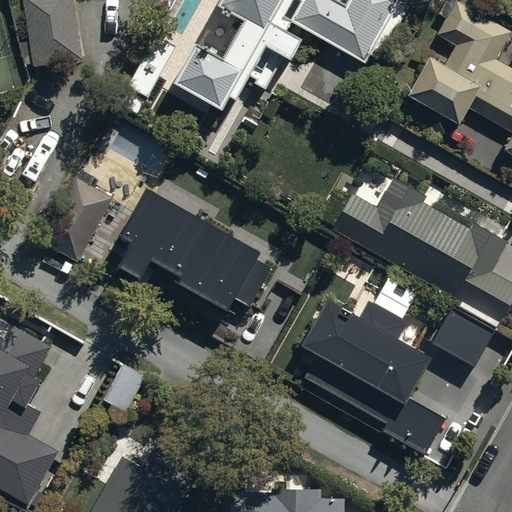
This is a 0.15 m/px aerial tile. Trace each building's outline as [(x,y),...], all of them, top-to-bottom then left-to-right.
[(74,0),(23,0),(33,66),(83,59),(74,0)] [(347,0),(346,4),(338,0),(220,0),(218,6),(244,21),(223,58),(197,44),(176,83),(223,109),(229,97),(236,100),(248,80),(266,90),(285,58),(291,62),(304,39),(287,31),(293,22),(366,63),(401,0),(347,0)] [(444,64),(427,55),(408,93),(459,120),(466,106),(510,129),(501,146),(511,152),(511,68),(493,59),(509,30),(476,12),(480,4),(471,0),(444,0),(437,14),(444,17),(435,34),(454,44),(444,64)] [(177,47),(156,35),(128,85),(148,97),(177,47)] [(36,168),(43,153),(10,137),(2,151),(36,168)] [(377,206),(351,191),(331,227),(460,298),(456,306),(494,327),(511,294),(511,280),(492,270),(508,240),(473,221),(469,228),(421,202),(425,194),(393,176),(377,206)] [(114,199),(75,177),(39,240),(78,262),(114,199)] [(261,252),(146,187),(118,236),(131,244),(118,268),(140,280),(151,261),(177,276),(174,281),(227,310),(235,297),(250,305),(271,268),(256,260),(261,252)] [(330,240),(314,231),(296,267),(312,275),(330,240)] [(328,291),(325,297),(298,347),(313,355),(302,375),(378,418),(369,434),(426,466),(456,413),(419,392),(439,357),(478,378),(502,335),(444,303),(421,344),(400,331),(405,321),(368,301),(363,310),(328,291)] [(0,488),(27,504),(57,452),(27,435),(39,413),(27,406),(41,381),(34,377),(51,347),(10,324),(0,342),(0,488)] [(145,377),(123,365),(104,400),(125,412),(145,377)] [(174,511),(186,491),(120,454),(89,511),(174,511)] [(319,494),(319,483),(271,483),(271,492),(234,491),(234,511),(342,511),(342,493),(319,494)]
